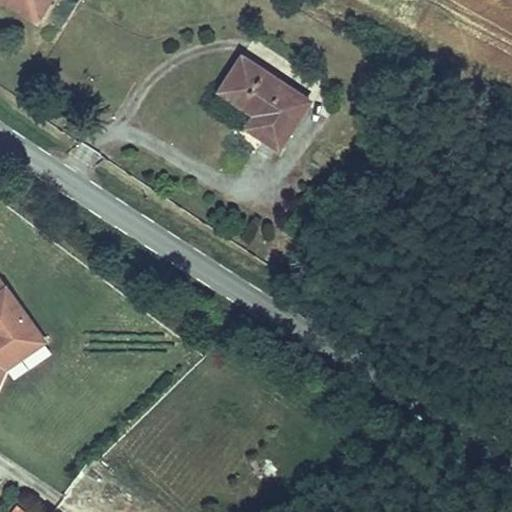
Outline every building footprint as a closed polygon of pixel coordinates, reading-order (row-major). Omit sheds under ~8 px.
[(23,0),(9,0),(6,5),(33,22),(47,0),(28,0),(27,2),(23,0)] [(261,95),(267,85),(229,61),(207,96),(240,117),(232,130),(265,150),(290,113),(261,95)] [(296,103),(267,85),(261,95),(290,113),(296,103)] [(23,342),(37,332),(0,281),(0,380),(4,371),(23,357),(19,351),(23,342)] [(23,357),(44,343),(37,332),(23,342),(19,351),(23,357)]
